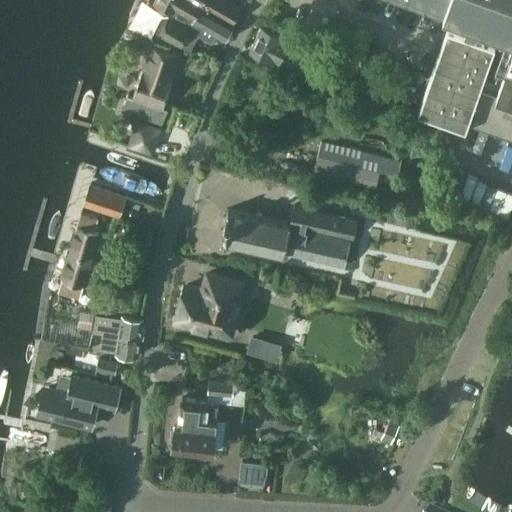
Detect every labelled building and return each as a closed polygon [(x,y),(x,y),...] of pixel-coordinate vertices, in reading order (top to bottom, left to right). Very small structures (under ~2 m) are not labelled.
[(240,4),(231,0),(156,0),(171,7),(169,12),(164,9),(155,26),(159,29),(158,31),(181,43),(190,46),(199,31),(211,38),(215,32),(224,37),(233,20),(232,19),(240,4)] [(511,0),(415,0),(468,19),(477,22),(500,30),(506,32),(495,64),(504,67),(496,90),(511,96),(511,0)] [(474,32),(477,22),(468,19),(465,28),(449,23),(420,105),(467,122),(469,118),(511,133),(511,96),(496,90),(481,85),(497,40),(474,32)] [(250,49),(278,62),(290,37),(262,23),(250,49)] [(173,77),(171,76),(180,51),(151,42),(133,91),(128,89),(121,109),(161,123),(168,104),(164,102),(173,77)] [(411,96),(416,84),(401,78),(396,90),(411,96)] [(137,119),(129,141),(152,150),(156,141),(160,127),(137,119)] [(315,168),(314,171),(370,185),(375,186),(380,169),(398,173),(402,158),(381,153),(327,140),(324,154),(318,153),(315,168)] [(125,194),(91,183),(85,203),(118,214),(125,194)] [(291,221),(285,248),(345,261),(351,237),(353,237),(357,217),(340,214),(295,204),(293,213),(291,221)] [(284,251),(285,248),(291,221),(228,207),(226,214),(222,237),(284,251)] [(98,217),(80,212),(58,287),(79,293),(82,282),(93,285),(104,248),(93,244),(97,231),(94,229),(98,217)] [(179,301),(182,305),(178,321),(230,334),(232,323),(235,324),(239,322),(241,314),(238,311),(236,310),(239,299),(237,298),(241,281),(204,272),(200,289),(187,286),(186,290),(182,292),(179,301)] [(91,328),(94,312),(80,309),(77,326),(91,328)] [(137,354),(143,318),(123,314),(122,317),(96,312),(93,329),(103,331),(101,347),(117,349),(117,351),(137,354)] [(251,334),(246,351),(267,357),(272,340),(251,334)] [(99,358),(96,370),(114,374),(117,362),(99,358)] [(44,415),(94,423),(98,401),(116,403),(120,381),(69,373),(67,390),(48,388),(44,415)] [(209,379),(208,391),(234,394),(234,381),(209,379)] [(175,441),(214,446),(220,400),(183,396),(179,421),(177,421),(175,441)] [(392,442),(397,431),(386,426),(381,437),(392,442)] [(242,487),(267,488),(268,459),(243,458),(242,487)]
